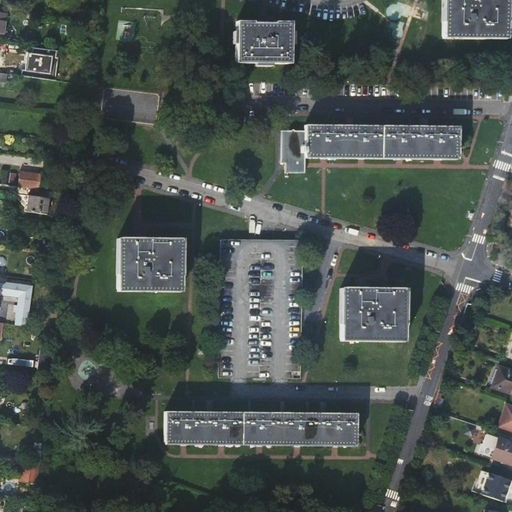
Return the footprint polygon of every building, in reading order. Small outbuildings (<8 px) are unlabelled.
[(505,39),(505,38),(505,34),(511,34),(511,24),(503,25),(503,0),(443,0),(444,24),(441,24),(441,39),(505,39)] [(13,4),(0,2),(0,11),(12,13),(13,4)] [(289,64),(290,24),(261,24),(235,24),(235,64),(289,64)] [(78,49),(90,50),(92,35),(80,34),(78,49)] [(29,46),(26,76),(55,79),(59,50),(29,46)] [(305,131),(281,132),(281,163),(286,164),(286,174),(304,175),(305,165),(305,159),(324,159),(362,160),(400,161),(438,161),(456,162),(457,128),(391,127),(306,126),(305,131)] [(28,189),(33,190),(35,175),(15,172),(13,187),(28,189)] [(45,200),(46,192),(33,190),(28,189),(25,213),(46,216),(48,201),(45,200)] [(177,240),(133,239),(118,239),(117,279),(114,279),(114,291),(179,292),(179,280),(177,280),(177,240)] [(55,274),(61,276),(63,258),(57,257),(55,274)] [(0,323),(28,328),(33,287),(9,284),(9,285),(4,285),(5,277),(0,276),(0,323)] [(400,291),(383,290),(340,290),(339,330),(336,330),(336,342),(401,342),(401,331),(399,331),(400,291)] [(37,369),(49,371),(52,353),(37,351),(36,361),(38,361),(37,369)] [(495,389),(511,394),(511,372),(502,368),(495,389)] [(501,427),(511,430),(511,407),(508,406),(501,427)] [(163,413),(162,445),(183,445),(221,446),(259,446),(297,447),(335,448),(352,448),(352,415),(255,414),(163,413)] [(481,454),(511,464),(511,444),(488,437),(481,454)] [(48,444),(41,444),(39,460),(38,465),(47,466),(49,449),(47,449),(48,444)] [(85,485),(38,468),(35,482),(35,486),(75,500),(78,491),(82,493),(85,485)] [(30,472),(22,471),(20,482),(28,483),(30,472)] [(482,494),(503,501),(510,480),(490,473),(482,494)]
